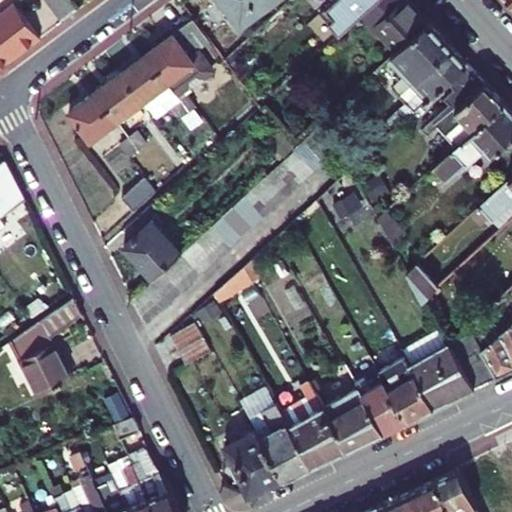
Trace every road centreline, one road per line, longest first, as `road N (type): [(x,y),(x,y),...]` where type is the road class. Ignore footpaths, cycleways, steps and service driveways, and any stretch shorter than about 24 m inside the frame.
road 1 (residential): [(1,96),(212,511)]
road 2 (residential): [(284,511),(511,402)]
road 3 (residential): [(1,96),(132,0)]
